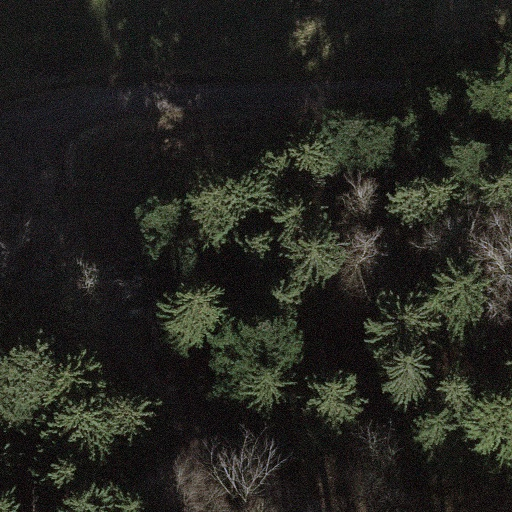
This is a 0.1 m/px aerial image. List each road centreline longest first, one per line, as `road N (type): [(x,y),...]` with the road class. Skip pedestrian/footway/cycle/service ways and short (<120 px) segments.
road 1 (track): [(511,105),(150,107),(0,145)]
road 2 (track): [(29,141),(81,269),(287,511)]
